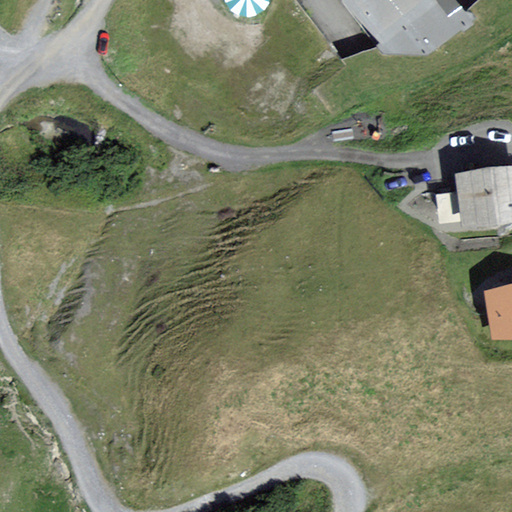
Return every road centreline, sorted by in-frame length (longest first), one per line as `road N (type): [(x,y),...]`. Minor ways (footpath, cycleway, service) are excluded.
road 1 (track): [(114,511),(7,335),(0,309)]
road 2 (track): [(360,511),(356,486),(334,471),(307,471),(218,511)]
road 3 (track): [(0,49),(57,52),(102,0)]
